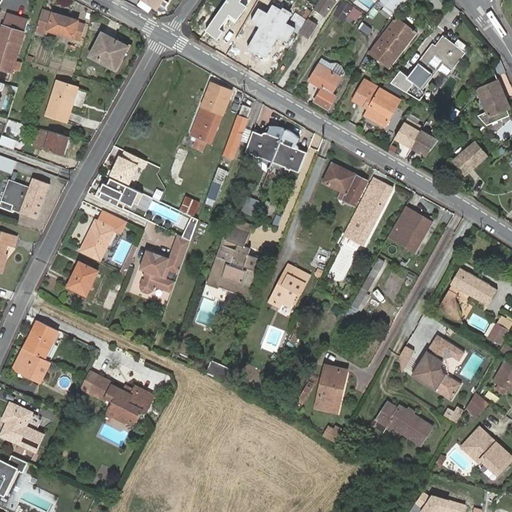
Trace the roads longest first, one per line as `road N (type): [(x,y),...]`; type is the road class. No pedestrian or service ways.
road 1 (residential): [(166,35),(511,236)]
road 2 (residential): [(0,351),(77,187),(166,35)]
